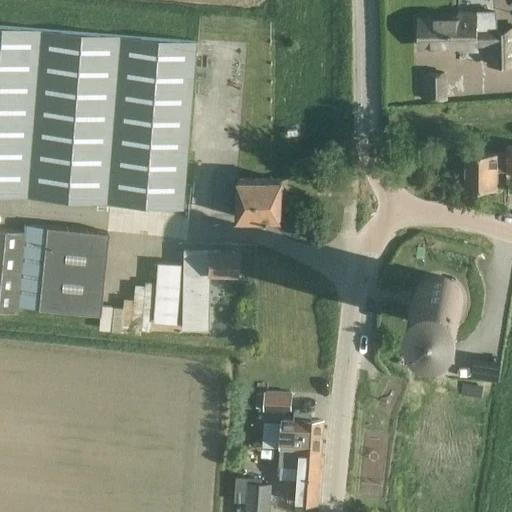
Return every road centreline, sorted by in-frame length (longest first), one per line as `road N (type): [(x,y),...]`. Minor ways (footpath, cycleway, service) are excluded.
road 1 (unknown): [(354,298),(292,253),(238,237),(0,219)]
road 2 (tertiary): [(333,511),(354,298),(390,214)]
road 3 (tertiary): [(390,214),(373,164),(362,0)]
road 4 (unclassified): [(511,238),(390,214)]
